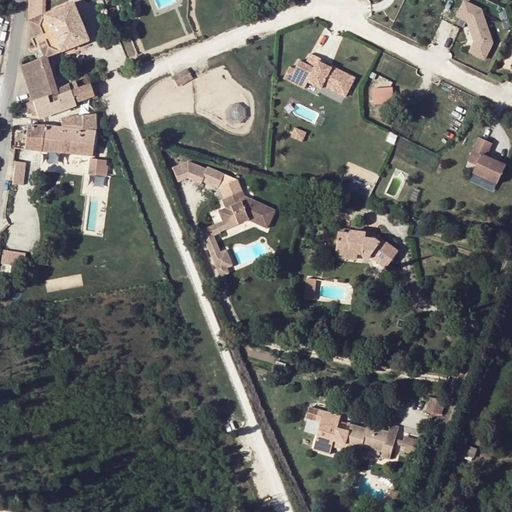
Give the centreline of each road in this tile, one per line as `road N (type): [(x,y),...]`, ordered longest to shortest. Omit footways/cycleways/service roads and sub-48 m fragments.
road 1 (residential): [(288,511),(123,107),(130,86),(159,65),(319,5)]
road 2 (residential): [(319,5),(511,101)]
